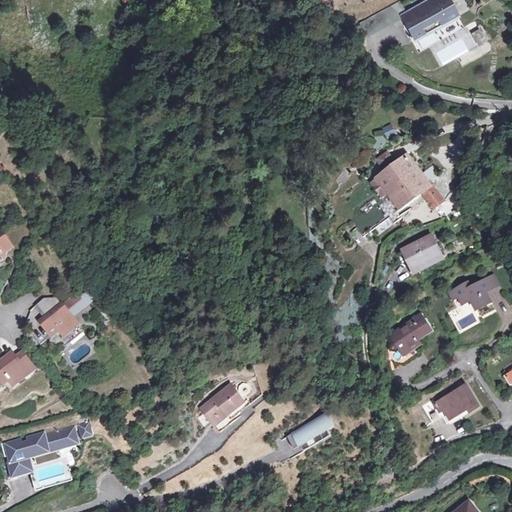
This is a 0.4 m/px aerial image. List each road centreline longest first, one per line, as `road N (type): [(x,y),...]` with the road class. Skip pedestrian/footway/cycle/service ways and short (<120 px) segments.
road 1 (residential): [(511,424),(455,439),(400,473),(386,467),(383,417),(363,342),(378,268)]
road 2 (tertiary): [(511,460),(480,459),(377,511)]
